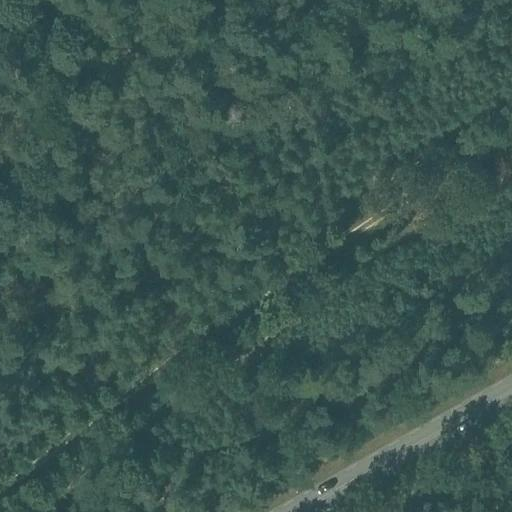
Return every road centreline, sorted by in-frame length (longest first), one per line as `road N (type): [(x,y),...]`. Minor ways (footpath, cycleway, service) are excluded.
road 1 (track): [(0,507),(231,324),(511,145)]
road 2 (unknown): [(511,194),(67,511)]
road 3 (primary): [(306,511),(511,393)]
road 4 (unclassified): [(372,511),(511,429)]
